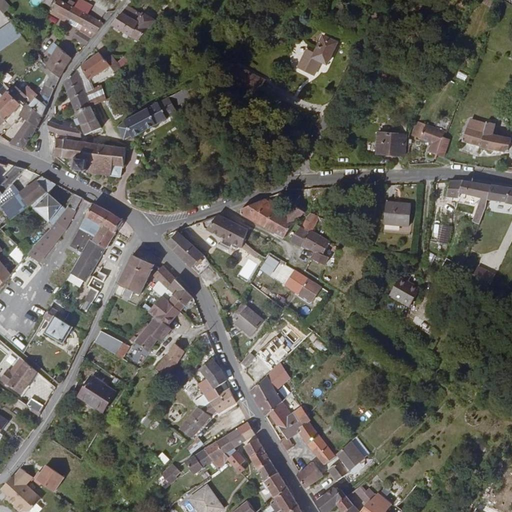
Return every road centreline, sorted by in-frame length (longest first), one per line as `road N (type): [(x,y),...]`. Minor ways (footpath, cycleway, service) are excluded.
road 1 (tertiary): [(142,227),(198,294),(311,511)]
road 2 (residential): [(0,474),(59,392),(142,227)]
road 3 (residential): [(511,179),(454,172),(303,179)]
road 4 (residential): [(384,0),(309,147),(303,179)]
road 5 (residential): [(23,160),(65,76),(130,0)]
road 6 (residential): [(303,179),(142,227)]
road 7 (tertiary): [(23,160),(126,210),(142,227)]
